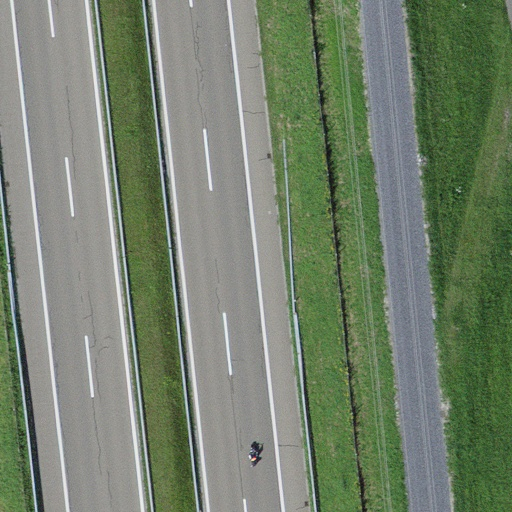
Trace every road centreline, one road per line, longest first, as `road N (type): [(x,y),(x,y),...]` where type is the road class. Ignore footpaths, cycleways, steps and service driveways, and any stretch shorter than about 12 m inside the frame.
road 1 (motorway): [(43,0),(101,511)]
road 2 (motorway): [(246,511),(191,0)]
road 3 (track): [(382,0),(433,511)]
